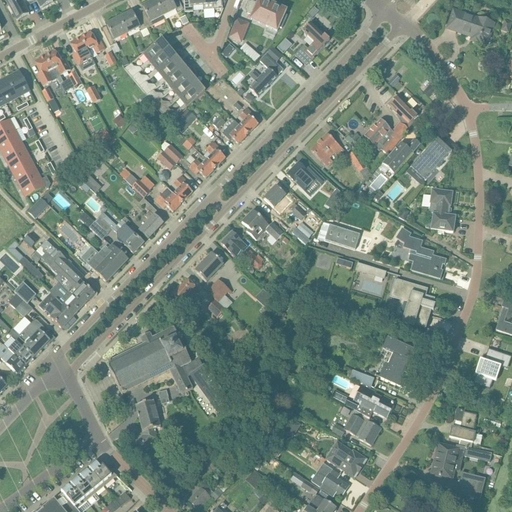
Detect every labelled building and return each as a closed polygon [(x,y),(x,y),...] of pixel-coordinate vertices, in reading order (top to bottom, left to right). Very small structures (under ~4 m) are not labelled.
[(29,2),(28,0),(7,0),(6,1),(9,7),(7,8),(11,15),(12,14),(16,22),(29,15),(24,5),(29,2)] [(28,0),(29,2),(33,0),(35,0),(37,2),(40,9),(53,2),(51,0),(28,0)] [(156,0),(155,1),(163,17),(176,10),(177,14),(184,11),(178,0),(156,0)] [(203,6),(202,0),(183,0),(184,13),(193,12),(193,7),(203,6)] [(202,0),(203,6),(203,11),(223,9),(221,0),(202,0)] [(266,27),(277,32),(279,28),(282,29),(287,16),(284,15),(286,11),(262,0),(259,0),(257,4),(252,2),(248,3),(246,9),(247,13),(252,16),(252,17),(267,24),(266,27)] [(139,13),(147,29),(165,20),(163,17),(155,1),(143,7),(145,11),(139,13)] [(309,16),(313,20),(318,14),(314,10),(309,16)] [(470,41),(486,47),(494,24),(478,19),(478,20),(453,11),(447,29),(465,35),(465,34),(472,36),(470,41)] [(132,12),(119,19),(127,35),(139,28),(141,32),(147,29),(139,13),(134,16),(132,12)] [(127,35),(119,19),(106,25),(108,29),(102,32),(110,47),(116,44),(115,41),(127,35)] [(248,27),(237,22),(230,40),(241,44),(248,27)] [(504,22),(501,31),(508,34),(511,24),(504,22)] [(310,24),(302,32),(305,35),(304,36),(306,38),(307,37),(314,44),(307,51),(304,49),(297,56),(306,65),(330,41),(325,36),(324,37),(311,25),(310,24)] [(91,34),(81,39),(88,52),(93,49),(96,55),(105,50),(100,42),(96,44),(91,34)] [(132,79),(168,49),(164,43),(168,40),(166,37),(164,37),(125,70),(132,79)] [(81,39),(71,44),(76,55),(72,57),(78,67),(81,65),(84,71),(95,65),(88,52),(81,39)] [(285,39),(278,47),(284,53),(292,46),(285,39)] [(142,46),(136,49),(139,55),(145,52),(142,46)] [(282,57),(272,48),(266,55),(276,64),(282,57)] [(180,54),(178,51),(173,55),(168,49),(132,79),(139,88),(180,54)] [(44,56),(46,58),(57,80),(60,85),(63,83),(60,77),(70,71),(65,60),(61,62),(56,52),(51,55),(50,53),(44,56)] [(111,54),(105,57),(110,68),(117,64),(111,54)] [(183,57),(180,54),(139,88),(147,96),(183,67),(178,61),(183,57)] [(283,71),(276,64),(266,55),(259,62),(268,70),(260,78),(254,73),(250,77),(256,82),(256,83),(249,90),(258,98),(275,80),(277,78),(283,71)] [(57,80),(46,58),(35,63),(41,73),(37,75),(43,87),(57,80)] [(126,58),(120,61),(123,68),(128,65),(129,65),(126,58)] [(195,71),(192,68),(188,72),(183,67),(147,96),(154,105),(195,71)] [(154,105),(161,114),(197,84),(193,78),(197,75),(195,71),(154,105)] [(7,78),(18,98),(29,92),(19,72),(7,78)] [(75,72),(68,76),(74,88),(81,84),(75,72)] [(0,81),(0,93),(6,104),(18,98),(7,78),(0,81)] [(209,84),(202,90),(197,84),(161,114),(169,123),(204,93),(211,88),(209,84)] [(431,85),(422,94),(428,99),(432,95),(433,97),(438,92),(431,85)] [(86,91),(93,104),(100,100),(94,87),(86,91)] [(48,89),(42,92),(47,103),(54,100),(48,89)] [(393,102),(389,106),(408,126),(418,117),(398,97),(395,100),(395,99),(392,102),(393,102)] [(186,109),(172,125),(181,134),(196,118),(192,114),(191,114),(186,109)] [(242,123),(239,127),(248,135),(258,125),(251,119),(253,116),(246,109),(237,119),(242,123)] [(123,118),(106,127),(110,134),(127,125),(123,118)] [(220,118),(212,125),(217,130),(225,123),(220,118)] [(0,125),(0,140),(16,132),(9,120),(0,125)] [(387,156),(409,130),(400,123),(392,132),(390,130),(381,120),(364,137),(379,152),(381,150),(387,156)] [(229,127),(222,135),(229,141),(231,139),(238,146),(248,135),(239,127),(234,122),(229,127)] [(133,124),(128,130),(131,133),(136,128),(133,124)] [(91,139),(96,148),(110,139),(105,131),(91,139)] [(0,140),(0,150),(1,154),(21,143),(16,132),(0,140)] [(310,152),(327,168),(332,162),(329,159),(334,154),(337,157),(343,151),(327,135),(310,152)] [(190,138),(187,142),(192,147),(196,144),(190,138)] [(437,139),(432,145),(411,167),(426,181),(452,152),(437,139)] [(88,141),(82,145),(86,151),(80,154),(84,160),(95,153),(88,141)] [(420,145),(414,141),(407,149),(401,144),(383,165),(394,174),(411,154),(412,154),(420,145)] [(189,151),(192,147),(187,142),(183,146),(189,151)] [(21,143),(1,154),(7,165),(27,154),(21,143)] [(207,161),(215,169),(225,159),(219,153),(221,150),(214,143),(206,150),(212,156),(207,161)] [(177,164),(183,158),(170,146),(165,152),(177,164)] [(371,175),(356,152),(348,156),(352,163),(359,173),(360,173),(365,181),(371,175)] [(176,165),(164,153),(158,159),(170,171),(176,165)] [(7,165),(13,176),(33,165),(27,154),(7,165)] [(215,169),(207,161),(202,166),(196,161),(189,168),(196,175),(199,173),(206,180),(215,169)] [(310,167),(305,171),(298,164),(287,176),(298,187),(304,192),(315,181),(320,186),(325,182),(310,167)] [(33,165),(13,176),(19,187),(39,176),(33,165)] [(78,177),(87,186),(93,180),(84,171),(78,177)] [(73,175),(70,178),(85,192),(86,194),(89,191),(80,181),(73,175)] [(39,176),(19,187),(25,199),(45,188),(47,191),(48,190),(50,185),(46,178),(41,180),(39,176)] [(126,181),(126,182),(132,188),(138,182),(131,176),(126,181)] [(179,189),(174,195),(183,203),(192,193),(186,186),(188,184),(181,177),(173,184),(179,189)] [(138,182),(132,188),(144,199),(150,193),(138,182)] [(276,187),(264,200),(273,209),(280,201),(286,207),(291,202),(285,196),(276,187)] [(183,203),(174,195),(168,189),(155,202),(164,209),(166,207),(173,213),(183,203)] [(433,214),(431,230),(437,231),(436,234),(443,235),(444,232),(453,233),(455,218),(448,217),(452,193),(432,190),(428,214),(433,214)] [(41,200),(28,214),(35,220),(48,206),(41,200)] [(157,213),(143,200),(139,204),(148,213),(144,217),(149,222),(140,232),(148,240),(162,224),(154,216),(157,213)] [(297,208),(292,213),(300,222),(306,216),(297,208)] [(404,209),(399,217),(404,220),(409,212),(404,209)] [(253,211),(242,223),(249,230),(247,232),(257,241),(266,231),(276,241),(284,234),(273,223),(269,227),(253,211)] [(94,223),(107,235),(113,230),(100,217),(94,223)] [(64,220),(57,227),(75,244),(81,237),(64,220)] [(128,229),(129,227),(122,221),(119,224),(124,229),(117,235),(118,240),(133,255),(144,244),(134,235),(128,229)] [(107,235),(94,223),(89,228),(102,241),(107,235)] [(329,226),(325,239),(325,241),(355,251),(360,235),(329,226)] [(413,263),(411,272),(440,281),(446,260),(433,256),(434,253),(421,249),(423,242),(409,238),(411,235),(402,229),(396,239),(404,245),(403,249),(411,251),(407,262),(413,263)] [(232,233),(221,245),(232,255),(239,248),(244,252),(248,248),(243,244),(232,233)] [(32,248),(37,242),(29,235),(24,241),(32,248)] [(5,249),(19,264),(24,259),(15,250),(19,246),(13,241),(5,249)] [(93,290),(91,291),(80,281),(84,278),(46,242),(41,248),(43,250),(42,253),(44,255),(41,259),(44,262),(44,263),(57,276),(54,280),(68,293),(83,307),(85,304),(87,306),(96,296),(97,295),(97,294),(96,293),(93,290)] [(106,248),(99,255),(106,261),(117,272),(128,260),(117,250),(116,250),(112,246),(108,250),(106,248)] [(262,267),(262,263),(249,251),(244,257),(255,267),(254,268),(255,269),(258,270),(262,267)] [(36,252),(31,258),(35,261),(40,256),(36,252)] [(223,265),(212,254),(195,272),(206,283),(223,265)] [(89,266),(95,272),(95,273),(106,283),(117,272),(106,261),(99,255),(89,266)] [(337,259),(336,265),(351,270),(353,264),(337,259)] [(27,261),(22,266),(32,277),(34,278),(39,273),(37,272),(27,262),(27,261)] [(356,273),(356,272),(374,278),(376,271),(357,265),(355,273),(356,273)] [(187,280),(172,295),(181,303),(187,297),(191,301),(200,292),(187,280)] [(219,281),(207,293),(218,303),(228,293),(230,295),(232,293),(219,281)] [(427,290),(397,281),(396,282),(394,281),(394,283),(396,283),(392,297),(403,300),(403,303),(407,304),(402,323),(425,330),(431,312),(433,312),(433,311),(432,311),(434,306),(435,307),(435,306),(433,305),(435,300),(423,296),(425,290),(427,291),(427,290)] [(21,282),(13,291),(17,295),(18,296),(23,301),(24,302),(27,305),(36,296),(27,287),(21,282)] [(68,302),(63,307),(74,317),(83,307),(68,293),(64,298),(68,302)] [(50,295),(38,307),(44,313),(45,312),(52,318),(51,319),(61,330),(74,317),(63,307),(50,295)] [(511,302),(505,300),(502,308),(505,309),(503,315),(501,315),(496,331),(511,336),(511,302)] [(225,311),(215,301),(207,310),(217,319),(225,311)] [(24,302),(19,306),(28,314),(32,310),(24,302)] [(24,319),(28,314),(19,306),(15,310),(24,319)] [(36,321),(24,334),(42,350),(46,346),(47,347),(49,344),(49,343),(50,342),(47,339),(51,335),(36,321)] [(143,345),(106,364),(121,395),(169,371),(181,395),(182,395),(187,392),(192,390),(191,387),(187,378),(191,376),(217,411),(229,402),(203,366),(202,367),(199,359),(191,363),(181,343),(182,341),(181,339),(179,338),(174,328),(152,339),(149,334),(147,335),(146,334),(142,336),(142,337),(140,338),(143,345)] [(41,351),(42,350),(24,334),(16,342),(34,359),(38,354),(38,355),(41,352),(41,351)] [(479,355),(483,345),(461,338),(458,348),(465,350),(464,351),(479,355)] [(378,378),(402,388),(405,380),(401,379),(409,361),(413,363),(417,353),(387,339),(382,349),(393,354),(388,365),(385,363),(378,378)] [(8,351),(14,357),(25,367),(30,363),(33,361),(32,360),(34,359),(16,342),(8,351)] [(489,390),(493,381),(496,382),(501,368),(500,367),(504,355),(488,350),(484,362),(480,360),(475,375),(476,375),(473,384),(489,390)] [(25,367),(14,357),(6,365),(17,376),(22,371),(22,372),(25,369),(24,368),(25,367)] [(312,368),(309,375),(314,377),(317,370),(312,368)] [(352,372),(350,380),(371,387),(374,379),(352,372)] [(344,395),(341,403),(356,411),(359,405),(374,412),(387,419),(388,416),(387,416),(394,404),(361,387),(355,401),(344,395)] [(159,394),(161,400),(169,398),(167,392),(159,394)] [(133,446),(136,449),(141,454),(147,448),(145,446),(151,439),(155,438),(155,439),(156,439),(153,430),(161,428),(154,402),(135,407),(143,436),(133,446)] [(476,433),(473,433),(477,415),(457,410),(454,422),(461,424),(460,429),(451,427),(449,438),(461,441),(462,439),(473,442),(472,444),(480,446),(482,437),(475,435),(476,433)] [(356,436),(359,438),(358,440),(371,447),(381,429),(368,422),(367,424),(352,416),(344,430),(336,426),(332,432),(342,437),(345,432),(355,437),(356,436)] [(300,426),(294,422),(294,421),(286,434),(292,438),(300,426)] [(354,479),(362,467),(366,461),(353,452),(352,453),(337,443),(326,460),(354,479)] [(439,446),(433,468),(432,475),(451,480),(455,465),(454,465),(457,454),(464,455),(463,457),(489,464),(491,455),(456,446),(455,450),(449,448),(449,449),(440,447),(440,446),(439,446)] [(270,461),(264,456),(260,462),(266,466),(270,461)] [(96,463),(89,469),(90,471),(104,488),(117,477),(101,462),(97,465),(96,463)] [(323,465),(311,483),(333,498),(335,494),(341,498),(349,487),(337,480),(340,476),(323,465)] [(95,495),(104,488),(90,471),(88,473),(87,471),(79,477),(81,479),(95,495)] [(263,480),(253,471),(245,481),(254,489),(263,480)] [(462,473),(457,493),(457,494),(480,500),(485,479),(462,473)] [(86,503),(95,495),(81,479),(79,481),(77,479),(70,484),(72,487),(86,503)] [(305,482),(301,487),(315,497),(319,491),(305,482)] [(77,510),(86,503),(72,487),(70,488),(68,486),(61,492),(63,494),(77,510)] [(200,489),(188,502),(198,511),(210,499),(200,489)] [(223,494),(219,490),(210,499),(214,503),(223,494)] [(118,504),(121,507),(130,500),(125,493),(106,509),(109,511),(118,504)] [(78,511),(77,510),(63,494),(55,501),(54,500),(42,510),(41,508),(40,509),(39,509),(35,511),(78,511)] [(313,500),(308,508),(314,511),(334,511),(336,509),(325,501),(324,501),(317,497),(314,501),(313,500)] [(263,498),(259,502),(264,506),(268,502),(263,498)] [(222,511),(227,507),(222,503),(217,509),(216,509),(213,511),(222,511)] [(280,511),(281,511),(273,503),(265,511),(280,511)]
